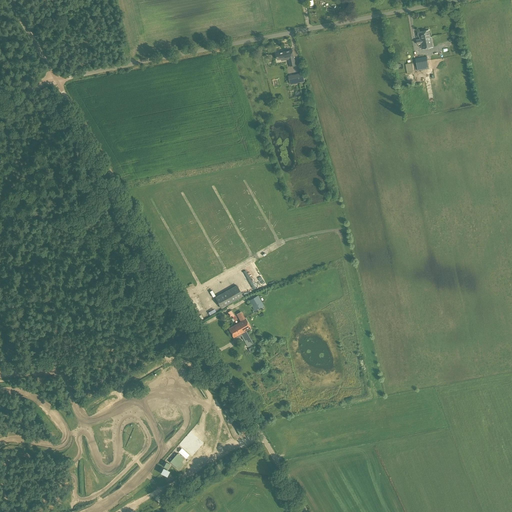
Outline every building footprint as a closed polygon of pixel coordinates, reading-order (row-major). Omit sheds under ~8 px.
[(430,37),(429,30),(418,32),(419,37),(420,36),(421,39),(417,40),(417,44),(421,43),(422,49),(433,47),(431,37),(430,37)] [(295,65),(293,53),(292,49),(286,50),(287,51),(276,53),(277,60),(285,58),(288,57),(290,66),(295,65)] [(417,71),(429,69),(427,56),(415,58),(417,71)] [(298,74),(291,75),(292,82),(299,81),(299,82),(305,81),(303,73),(298,74)] [(221,308),(242,296),(236,286),(215,298),(221,308)] [(249,300),(248,301),(254,311),(263,305),(258,296),(249,300)] [(238,337),(243,334),(242,332),(250,327),(245,319),(228,329),(233,337),(237,335),(238,337)] [(227,408),(224,410),(229,419),(232,417),(227,408)] [(178,451),(185,459),(189,455),(181,448),(178,451)] [(179,470),(184,464),(181,462),(184,459),(177,453),(170,462),(179,470)] [(167,477),(170,471),(163,468),(160,473),(167,477)]
